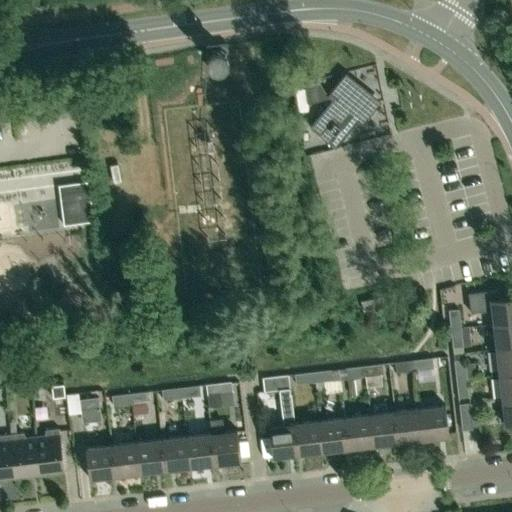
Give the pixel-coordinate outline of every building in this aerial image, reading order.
[(208,67),(229,65),(226,44),(206,46),(208,67)] [(332,99),(309,126),(335,147),(358,119),(371,103),(345,82),(332,99)] [(491,323),(511,320),(511,294),(497,297),(496,289),(466,293),(469,312),(490,309),(491,323)] [(377,296),(368,299),(360,300),(363,310),(386,304),(384,295),(377,296)] [(450,328),(460,327),(458,308),(448,310),(450,327),(450,328)] [(494,348),(511,346),(511,320),(491,323),(494,348)] [(460,328),(460,327),(450,328),(453,354),(463,352),(462,346),(471,345),(469,327),(460,328)] [(498,373),(511,371),(511,346),(494,348),(498,373)] [(455,379),(466,378),(475,377),(474,362),(464,363),(463,352),(453,354),(455,379)] [(413,359),(414,370),(433,367),(432,357),(413,359)] [(396,372),(414,370),(413,359),(394,361),(396,372)] [(365,375),(383,373),(382,363),(364,365),(365,375)] [(347,378),(365,375),(364,365),(345,367),(347,378)] [(314,381),(332,379),(331,369),(312,371),(314,381)] [(295,383),(314,381),(312,371),(294,373),(295,383)] [(501,399),(511,397),(511,371),(498,373),(501,399)] [(289,387),(287,374),(262,377),(263,390),(289,387)] [(466,378),(455,379),(457,397),(468,396),(467,385),(466,378)] [(205,383),(207,394),(232,391),(231,381),(211,383),(205,383)] [(181,386),(182,397),(207,394),(205,383),(181,386)] [(182,397),(181,386),(161,389),(162,399),(179,397),(182,397)] [(299,454),(295,421),(294,422),(291,393),(290,394),(289,388),(279,389),(283,423),(269,425),(273,457),(299,454)] [(130,393),(131,403),(149,401),(148,390),(130,393)] [(11,393),(0,393),(0,406),(11,407),(11,393)] [(112,405),(131,403),(130,393),(111,395),(112,405)] [(191,422),(202,421),(200,396),(189,397),(191,422)] [(82,421),(101,419),(98,397),(79,399),(82,421)] [(511,397),(501,399),(504,425),(511,423),(511,397)] [(461,430),(472,429),(470,415),(478,414),(477,401),(458,403),(461,430)] [(420,407),(423,439),(449,436),(445,404),(420,407)] [(398,442),(423,439),(420,407),(395,410),(398,442)] [(373,445),(398,442),(395,410),(369,413),(373,445)] [(348,448),(373,445),(369,413),(344,416),(348,448)] [(323,451),(348,448),(344,416),(319,419),(323,451)] [(211,431),(215,463),(241,460),(237,428),(223,430),(221,418),(210,419),(212,431),(211,431)] [(299,454),(323,451),(319,419),(295,421),(299,454)] [(35,436),(39,472),(64,469),(60,433),(59,427),(45,429),(45,435),(35,436)] [(39,472),(35,436),(26,437),(24,431),(11,433),(16,475),(39,472)] [(190,466),(215,463),(211,431),(186,434),(190,466)] [(0,476),(16,475),(11,433),(0,434),(0,476)] [(165,469),(190,466),(186,434),(161,437),(165,469)] [(140,472),(165,469),(161,437),(136,440),(140,472)] [(115,475),(140,472),(136,440),(111,443),(115,475)] [(89,478),(115,475),(111,443),(86,446),(89,478)]
